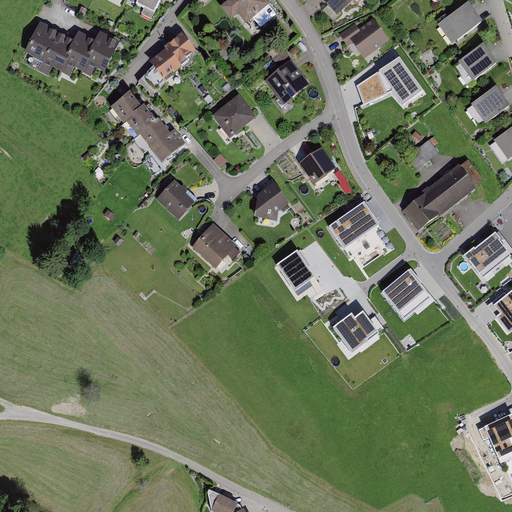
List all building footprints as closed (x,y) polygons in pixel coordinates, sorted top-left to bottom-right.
[(138,0),(136,5),(154,14),(161,0),(138,0)] [(271,6),(265,0),(224,0),(227,3),(220,9),(231,22),(238,16),(246,26),(254,19),(269,7),(271,6)] [(320,0),(328,7),(335,14),(338,17),(354,0),(320,0)] [(438,27),(452,47),(483,25),(477,17),(469,5),(438,27)] [(276,16),(269,7),(254,19),(261,28),(276,16)] [(356,25),(341,34),(348,45),(352,43),(363,59),(377,50),(374,44),(384,38),(374,21),(359,30),(356,25)] [(75,41),(40,24),(24,55),(43,64),(39,72),(49,77),(53,69),(70,77),(74,70),(90,78),(94,69),(105,75),(120,44),(100,34),(96,41),(79,33),(75,41)] [(153,70),(138,81),(150,97),(166,84),(164,81),(181,68),(179,65),(196,52),(182,34),(164,48),(166,51),(149,65),(153,70)] [(459,64),(473,84),(498,66),(491,56),(484,46),(459,64)] [(310,86),(291,62),(265,82),(284,106),(292,100),(295,98),(310,86)] [(504,99),(496,88),(471,106),(486,126),(511,109),(504,99)] [(130,95),(110,109),(123,126),(126,123),(137,138),(141,135),(162,164),(185,148),(173,132),(169,135),(159,120),(155,123),(143,107),(140,109),(130,95)] [(239,97),(212,117),(230,140),(257,119),(239,97)] [(511,130),(494,143),(508,163),(511,159),(511,130)] [(410,160),(419,171),(441,153),(432,142),(410,160)] [(337,170),(322,149),(299,166),(300,166),(309,179),(314,186),(337,170)] [(460,168),(405,209),(421,231),(477,190),(460,168)] [(333,175),(348,194),(355,189),(340,170),(333,175)] [(157,201),(179,222),(198,202),(188,192),(187,193),(187,191),(185,189),(183,188),(181,188),(175,182),(157,201)] [(277,222),(278,213),(289,205),(274,185),(258,197),(255,219),(277,222)] [(365,204),(330,228),(350,258),(386,234),(365,204)] [(213,226),(192,249),(216,271),(237,248),(213,226)] [(465,258),(480,279),(511,255),(511,249),(499,232),(465,258)] [(66,262),(75,268),(82,258),(73,251),(66,262)] [(295,291),(315,277),(297,251),(277,265),(295,291)] [(405,321),(432,298),(410,271),(383,294),(405,321)] [(511,290),(489,308),(509,333),(511,330),(511,290)] [(379,333),(363,311),(355,317),(352,313),(333,328),(353,353),(379,333)] [(511,459),(511,414),(484,427),(501,464),(511,459)] [(234,511),(238,506),(219,498),(212,511),(213,511),(243,511),(242,510),(239,511),(234,511)]
